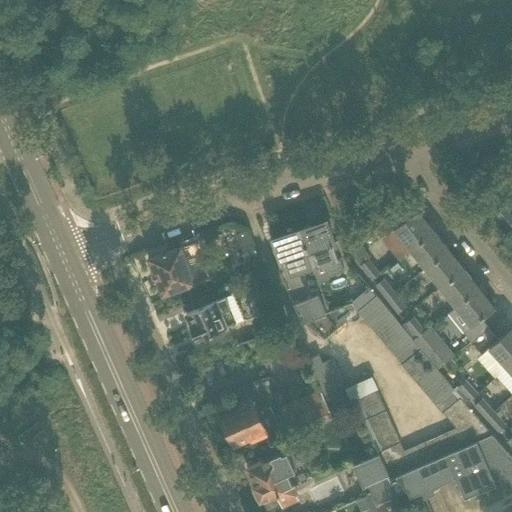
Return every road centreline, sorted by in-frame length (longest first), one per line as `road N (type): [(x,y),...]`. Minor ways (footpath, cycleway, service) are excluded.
road 1 (residential): [(63,257),(407,140)]
road 2 (secondary): [(176,511),(63,257)]
road 3 (residential): [(511,285),(419,174),(407,140)]
road 4 (secondary): [(63,257),(0,113)]
